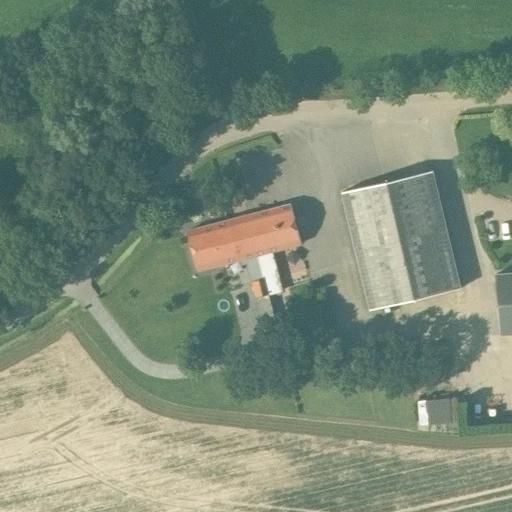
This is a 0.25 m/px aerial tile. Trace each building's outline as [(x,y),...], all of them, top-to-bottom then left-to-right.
[(371,310),(458,289),(430,171),(342,192),(371,310)] [(290,204),(245,217),(187,232),(198,271),(301,244),(290,204)] [(286,282),(308,276),(300,246),(277,252),(286,282)] [(511,273),(494,275),(500,336),(511,335),(511,273)] [(269,295),(282,291),(278,275),(264,278),(269,295)] [(264,278),(251,282),(256,299),(269,295),(264,278)] [(456,421),(454,396),(418,398),(419,423),(456,421)]
